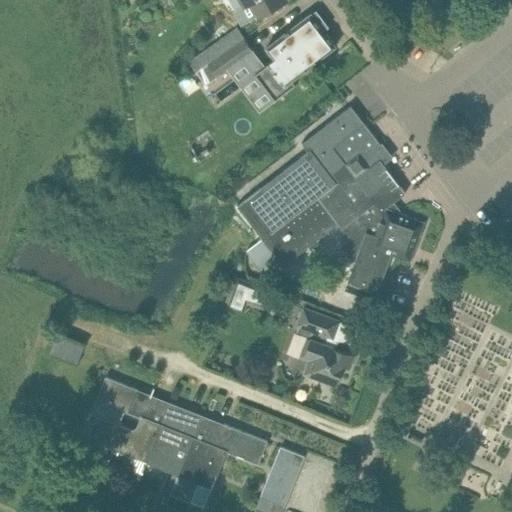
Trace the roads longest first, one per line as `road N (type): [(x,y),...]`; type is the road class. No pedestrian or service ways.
road 1 (residential): [(338,511),(469,194)]
road 2 (residential): [(405,109),(511,26)]
road 3 (residential): [(329,0),(405,109)]
